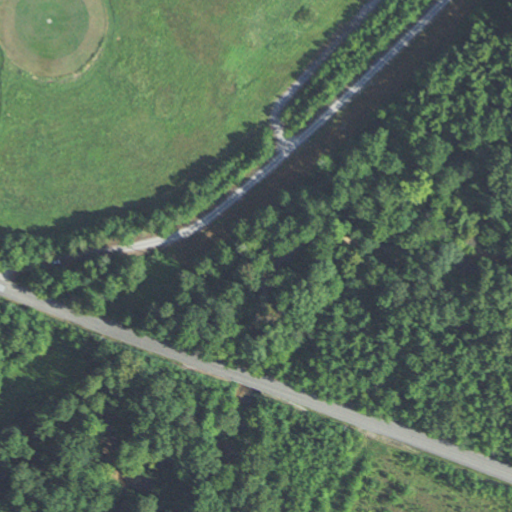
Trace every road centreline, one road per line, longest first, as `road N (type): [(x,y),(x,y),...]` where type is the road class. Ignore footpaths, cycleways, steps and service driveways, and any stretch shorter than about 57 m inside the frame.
road 1 (residential): [(511,476),(296,396)]
road 2 (residential): [(197,359),(0,285)]
